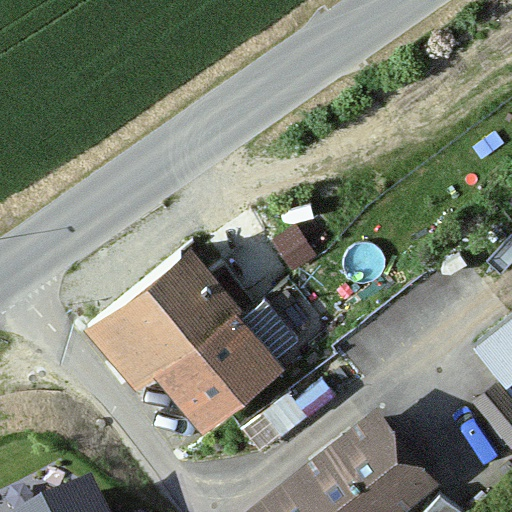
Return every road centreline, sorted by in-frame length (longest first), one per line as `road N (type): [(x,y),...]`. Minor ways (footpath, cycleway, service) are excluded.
road 1 (tertiary): [(426,0),(15,263)]
road 2 (residential): [(15,263),(199,511)]
